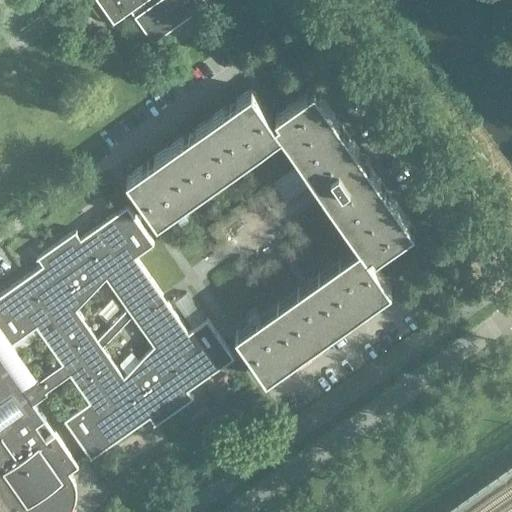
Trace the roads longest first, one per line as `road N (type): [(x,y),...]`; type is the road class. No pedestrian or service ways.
road 1 (unclassified): [(511,297),(299,0)]
road 2 (tertiary): [(247,511),(511,315)]
